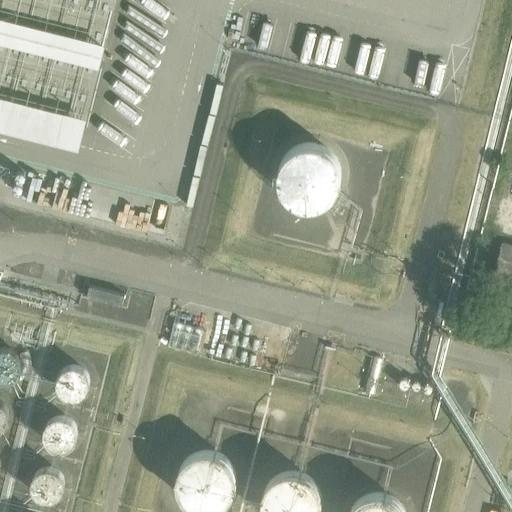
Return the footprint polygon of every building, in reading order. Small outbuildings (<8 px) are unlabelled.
[(343,196),(332,140),(278,150),(290,207),(343,196)] [(511,245),(502,243),(486,306),(509,312),(504,335),(511,336),(511,245)] [(90,286),(87,297),(122,306),(125,294),(90,286)] [(20,361),(20,356),(17,351),(12,347),(6,345),(1,345),(0,345),(0,375),(3,376),(8,376),(12,375),(15,373),(19,368),(20,361)] [(90,378),(90,377),(90,372),(87,367),(84,365),(81,363),(75,362),(68,363),(64,366),(60,371),(59,377),(60,383),(63,388),(69,392),(74,393),(79,392),(85,389),(89,384),(90,378)] [(77,430),(76,430),(75,423),(73,420),(71,418),(65,415),(59,414),(53,416),(49,420),(46,425),(45,430),(47,437),(50,441),(55,444),(62,445),(67,444),(70,443),(72,440),(76,435),(77,430)] [(236,474),(236,473),(236,468),(234,463),(231,457),(228,453),(224,449),(219,447),(214,445),(207,444),(201,445),(197,446),(193,448),(187,452),(184,456),(181,461),(179,467),(179,473),(179,479),(181,484),(182,488),(186,492),(190,496),(195,499),(199,501),(206,502),(211,502),(218,500),(223,497),(227,495),(231,490),(234,484),(236,479),(236,474)] [(65,480),(64,475),(61,469),(56,466),(51,464),(45,464),(39,467),(35,472),(33,478),(34,484),(37,490),(42,494),(48,495),(54,494),(59,492),(63,486),(65,480)] [(322,496),(322,495),(321,489),(319,483),(316,478),(313,474),(308,471),(305,469),(299,467),(294,466),(289,467),(283,468),(278,470),(273,474),(270,478),(267,482),(265,488),(264,494),(265,500),(266,506),(269,511),(316,511),(319,507),(321,502),(322,496)] [(406,511),(406,510),(404,505),(402,501),(399,497),(395,493),(390,490),(387,489),(380,488),(373,488),(369,489),(363,492),(359,495),(355,498),(352,504),(350,509),(349,511),(406,511)]
